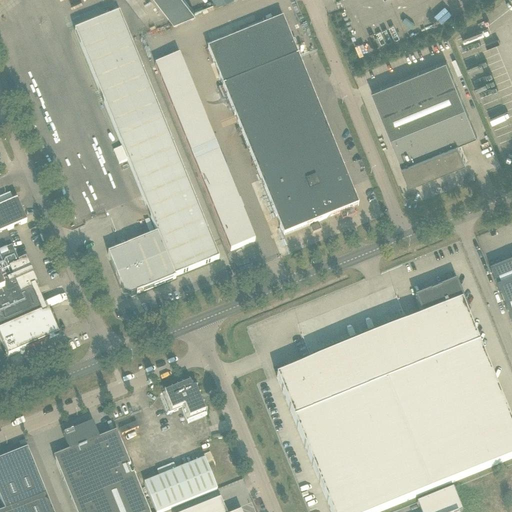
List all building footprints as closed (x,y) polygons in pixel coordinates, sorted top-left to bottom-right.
[(194,12),(184,0),(156,0),(173,21),(194,12)] [(219,260),(215,250),(119,14),(75,32),(157,235),(108,255),(121,288),(121,289),(123,294),(131,298),(137,295),(136,295),(176,279),(175,277),(219,260)] [(357,204),(282,19),(207,50),(283,237),(354,208),(353,206),(357,204)] [(477,136),(446,61),(371,91),(409,185),(466,162),(458,144),(477,136)] [(191,85),(166,95),(190,153),(215,143),(191,85)] [(218,153),(194,163),(230,252),(255,242),(218,153)] [(0,339),(8,357),(59,335),(48,310),(45,312),(35,290),(38,289),(25,260),(18,264),(12,249),(14,249),(6,232),(26,223),(17,201),(0,207),(0,339)] [(313,234),(321,231),(318,225),(310,228),(313,234)] [(511,264),(491,273),(511,324),(511,264)] [(470,317),(460,292),(456,283),(440,289),(440,290),(431,294),(431,293),(415,299),(422,318),(276,377),(330,511),(380,511),(511,458),(511,426),(468,317),(470,317)] [(207,416),(199,396),(193,382),(159,396),(159,397),(160,397),(167,414),(166,414),(167,415),(182,409),(188,424),(189,424),(189,423),(205,416),(206,417),(207,416)] [(64,437),(70,452),(53,458),(57,468),(75,511),(148,511),(133,475),(131,476),(128,468),(130,467),(120,442),(116,433),(98,440),(92,426),(64,437)] [(52,511),(27,450),(15,455),(14,455),(0,460),(0,501),(4,511),(52,511)] [(204,460),(144,485),(155,511),(164,511),(217,491),(204,460)] [(453,489),(417,503),(420,511),(461,511),(462,511),(453,489)] [(229,511),(227,511),(225,511),(220,500),(190,511),(229,511)]
